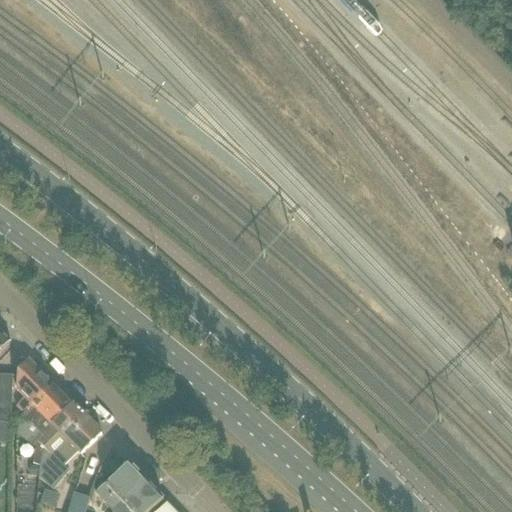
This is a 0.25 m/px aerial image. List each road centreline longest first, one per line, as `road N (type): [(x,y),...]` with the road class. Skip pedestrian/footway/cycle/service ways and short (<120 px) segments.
road 1 (secondary): [(416,511),(185,298),(0,151)]
road 2 (secondary): [(0,221),(157,341),(354,511)]
road 3 (residential): [(209,511),(195,478),(0,288)]
